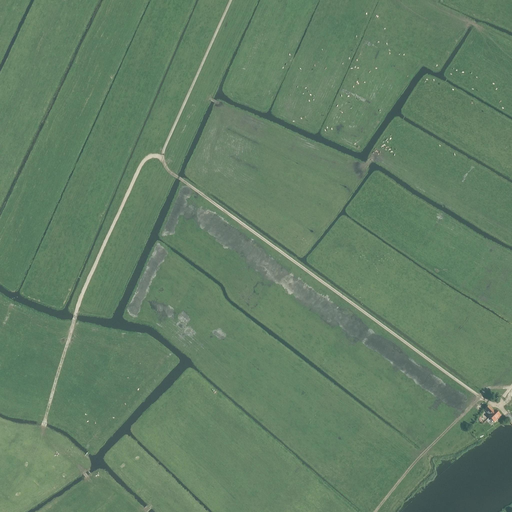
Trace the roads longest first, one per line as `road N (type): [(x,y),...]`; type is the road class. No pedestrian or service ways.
road 1 (unclassified): [(497,405),(164,165),(162,152),(230,0)]
road 2 (track): [(43,429),(80,296),(139,167),(149,156),(162,158)]
road 3 (track): [(376,511),(484,390),(510,387)]
